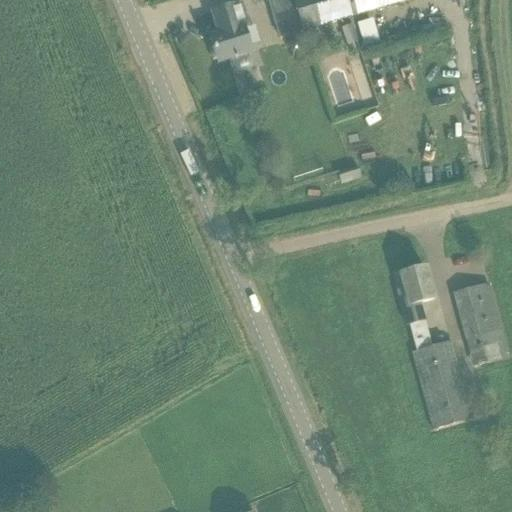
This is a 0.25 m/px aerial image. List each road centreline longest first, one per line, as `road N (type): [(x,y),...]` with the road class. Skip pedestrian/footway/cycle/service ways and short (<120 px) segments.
road 1 (tertiary): [(338,511),(123,0)]
road 2 (track): [(232,258),(511,199)]
